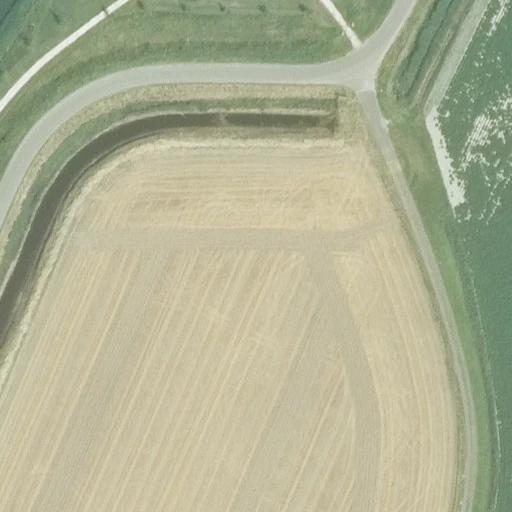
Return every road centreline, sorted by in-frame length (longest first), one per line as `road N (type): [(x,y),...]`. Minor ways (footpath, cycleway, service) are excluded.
road 1 (unclassified): [(465,511),(469,433),(453,344),(357,66)]
road 2 (unclassified): [(0,207),(33,142),(87,97),(138,81),(320,77),(357,66)]
